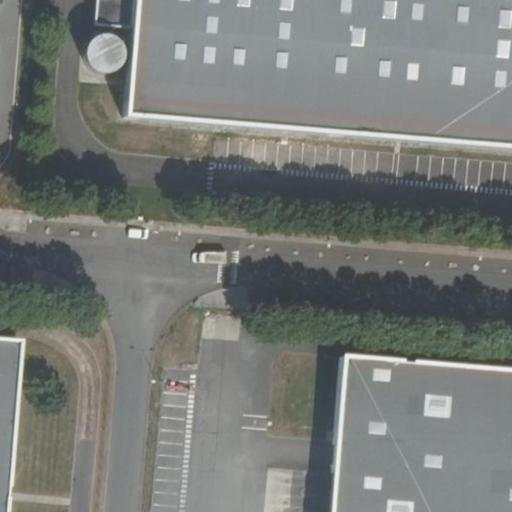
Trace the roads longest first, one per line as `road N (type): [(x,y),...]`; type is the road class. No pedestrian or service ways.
road 1 (unknown): [(511,203),(101,163),(76,131),(83,0)]
road 2 (unclassified): [(0,250),(511,291)]
road 3 (unknown): [(223,511),(236,363)]
